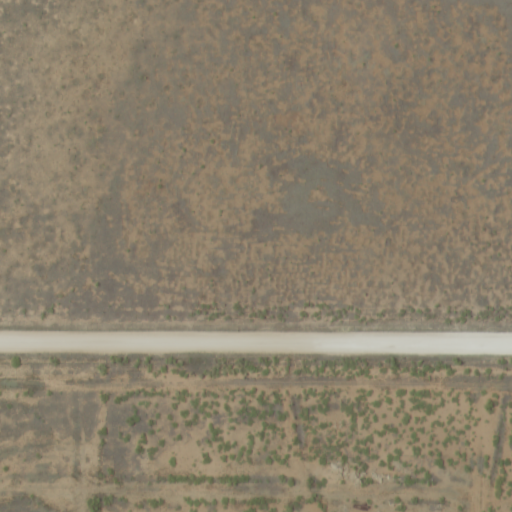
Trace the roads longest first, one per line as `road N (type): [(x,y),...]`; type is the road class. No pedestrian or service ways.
road 1 (residential): [(0,343),(511,346)]
road 2 (track): [(0,487),(444,498),(459,511)]
